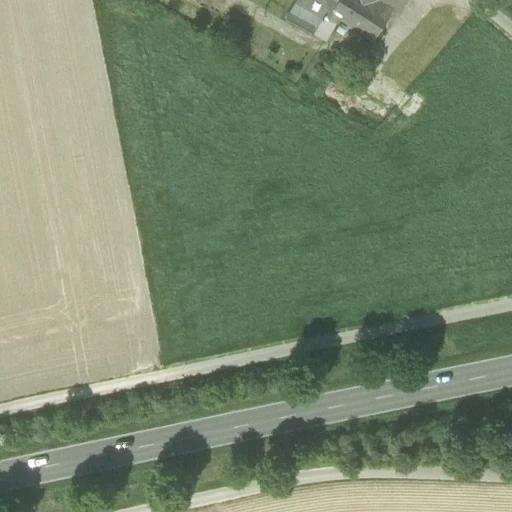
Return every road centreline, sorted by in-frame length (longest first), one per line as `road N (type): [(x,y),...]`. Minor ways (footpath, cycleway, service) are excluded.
road 1 (track): [(511,306),(0,415)]
road 2 (primary): [(0,477),(511,372)]
road 3 (unclassified): [(511,475),(377,469),(142,511)]
